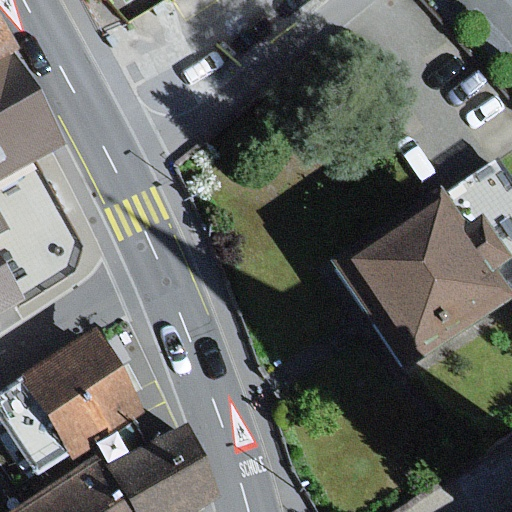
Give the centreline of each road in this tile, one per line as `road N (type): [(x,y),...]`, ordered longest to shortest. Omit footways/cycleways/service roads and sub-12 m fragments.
road 1 (residential): [(112,164),(186,130),(348,0)]
road 2 (primary): [(245,511),(161,270)]
road 3 (primary): [(112,164),(24,0)]
road 4 (residential): [(161,270),(0,363)]
